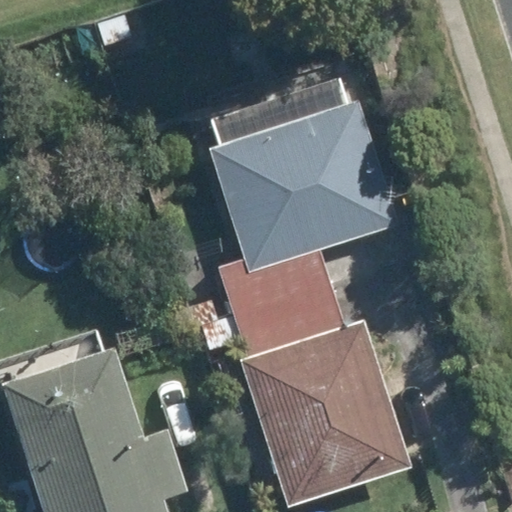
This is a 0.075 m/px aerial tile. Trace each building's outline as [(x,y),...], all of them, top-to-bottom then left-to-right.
[(117,18),(91,26),(98,47),(124,39),(117,18)] [(389,225),(348,105),(201,154),(237,261),(209,271),(241,360),(232,363),(280,509),(403,468),(354,322),(335,329),(309,252),(389,225)] [(189,330),(212,321),(204,302),(182,311),(189,330)] [(233,343),(225,319),(195,329),(203,352),(233,343)] [(151,511),(147,498),(167,491),(148,433),(126,440),(96,349),(0,379),(0,437),(24,511),(151,511)] [(22,511),(13,484),(0,488),(0,511),(22,511)]
